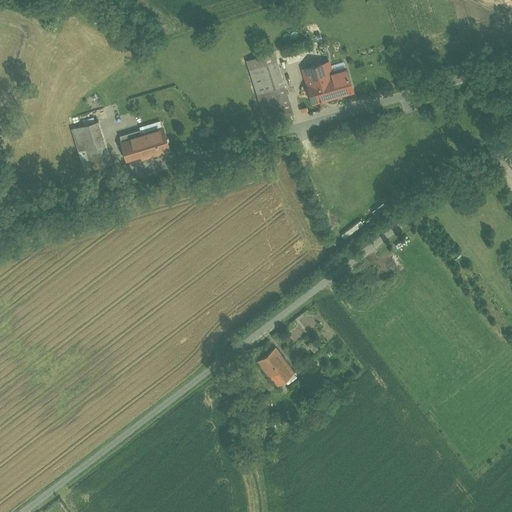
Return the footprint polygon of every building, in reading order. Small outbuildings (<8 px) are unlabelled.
[(294,113),(277,60),(250,68),(267,122),(294,113)] [(329,61),(304,69),(314,102),(338,95),(339,96),(354,92),(347,69),(333,73),(329,61)] [(100,121),(73,129),(78,146),(105,138),(100,121)] [(141,129),(121,135),(128,159),(153,151),(154,154),(170,149),(164,128),(143,135),(141,129)] [(105,138),(78,146),(86,171),(112,163),(105,138)] [(383,194),(371,203),(377,211),(388,202),(383,194)] [(277,348),(261,359),(279,383),(294,372),(277,348)]
